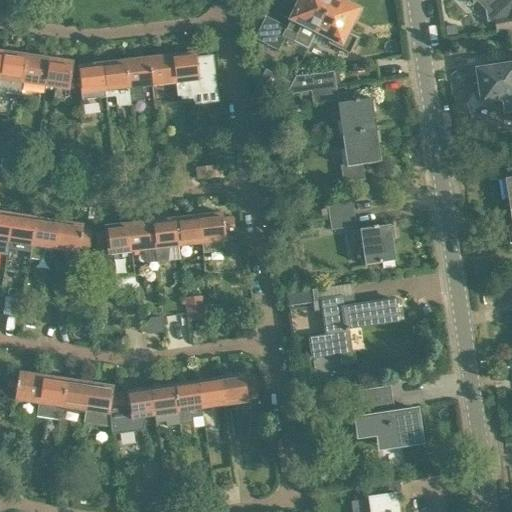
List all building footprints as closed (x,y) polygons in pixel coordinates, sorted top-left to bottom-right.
[(265,17),(254,40),(277,50),(283,36),(307,48),(315,32),(330,0),(299,0),(286,27),(265,17)] [(330,0),(315,32),(329,39),(327,45),(348,55),(356,39),(346,34),(357,10),(344,4),(344,1),(341,0),(330,0)] [(463,0),(467,4),(470,1),(471,2),(473,0),(476,0),(486,9),(494,1),(495,3),(498,0),(463,0)] [(492,17),(494,33),(511,31),(511,6),(509,15),(492,17)] [(456,27),(445,28),(446,38),(457,36),(456,27)] [(2,52),(0,65),(0,114),(17,117),(21,84),(26,56),(2,52)] [(195,53),(172,56),(177,103),(189,102),(189,99),(192,99),(193,95),(216,92),(212,56),(196,58),(195,53)] [(49,59),(26,56),(21,84),(45,87),(49,59)] [(172,56),(148,59),(151,87),(163,86),(165,105),(177,103),(172,56)] [(73,63),(49,59),(45,87),(69,91),(69,87),(80,88),(78,72),(72,71),(73,63)] [(148,59),(124,61),(130,103),(143,101),(142,88),(151,87),(148,59)] [(124,61),(101,64),(104,92),(104,98),(115,97),(117,99),(117,104),(120,107),(130,105),(130,103),(124,61)] [(101,64),(77,67),(78,72),(80,88),(81,101),(104,98),(104,92),(101,64)] [(487,69),(476,71),(479,86),(475,89),(476,97),(481,99),(481,102),(511,97),(511,65),(504,67),(504,65),(487,67),(487,69)] [(265,71),(251,99),(289,93),(292,85),(265,71)] [(292,85),(289,93),(310,90),(331,87),(329,72),(295,77),(292,85)] [(335,87),(331,87),(310,90),(312,105),(337,101),(335,87)] [(370,100),(337,105),(341,136),(375,131),(370,100)] [(346,167),(339,167),(341,184),(364,181),(362,166),(380,163),(375,131),(341,136),(346,167)] [(212,167),(194,169),(196,180),(213,178),(212,167)] [(137,176),(138,188),(147,187),(146,176),(137,176)] [(327,206),(329,218),(353,215),(352,203),(327,206)] [(0,257),(1,258),(3,243),(8,243),(12,215),(0,213),(0,257)] [(222,214),(199,217),(202,245),(203,255),(226,252),(225,235),(234,234),(232,218),(223,219),(222,214)] [(8,243),(7,249),(31,252),(36,219),(12,215),(8,243)] [(353,215),(329,218),(330,231),(355,227),(353,215)] [(199,217),(175,220),(178,248),(202,245),(199,217)] [(33,269),(52,272),(59,222),(36,219),(31,252),(29,259),(35,260),(33,269)] [(151,222),(156,262),(156,263),(168,262),(169,249),(178,248),(175,220),(151,222)] [(59,222),(52,272),(70,275),(71,266),(76,267),(79,247),(89,248),(91,232),(82,231),(83,226),(59,222)] [(128,225),(130,253),(142,252),(144,263),(156,262),(151,222),(128,225)] [(107,256),(130,253),(128,225),(104,228),(105,233),(95,234),(97,250),(106,249),(107,256)] [(349,232),(351,243),(361,241),(364,266),(394,262),(389,226),(349,232)] [(173,274),(174,284),(181,283),(180,273),(173,274)] [(199,296),(186,298),(188,321),(201,319),(199,296)] [(326,337),(309,339),(312,358),(350,352),(347,331),(348,331),(348,329),(403,321),(400,300),(354,307),(353,297),(312,303),(313,313),(323,311),(326,337)] [(149,319),(146,324),(147,334),(163,332),(162,318),(149,319)] [(14,401),(38,405),(42,377),(19,373),(18,378),(9,376),(6,393),(15,394),(14,401)] [(244,375),(220,379),(225,407),(248,403),(248,400),(257,398),(254,378),(245,380),(244,375)] [(60,420),(62,408),(66,380),(42,377),(38,405),(36,417),(60,420)] [(220,379),(197,382),(201,410),(225,407),(220,379)] [(62,408),(85,412),(90,384),(66,380),(62,408)] [(197,382),(173,386),(180,425),(192,423),(192,419),(202,417),(201,410),(197,382)] [(90,384),(85,412),(83,424),(111,428),(109,416),(112,396),(113,388),(90,384)] [(173,386),(150,389),(154,417),(155,424),(166,422),(167,427),(180,425),(173,386)] [(405,440),(405,446),(421,443),(416,410),(393,414),(389,388),(350,393),(357,438),(376,435),(378,444),(405,440)] [(144,419),(154,417),(150,389),(126,393),(126,394),(112,396),(109,416),(111,428),(111,435),(142,430),(144,419)] [(397,511),(395,497),(401,496),(399,480),(355,486),(357,501),(371,500),(372,511),(397,511)] [(104,511),(117,510),(116,494),(104,495),(104,511)] [(166,497),(151,498),(152,511),(164,511),(167,511),(166,497)]
